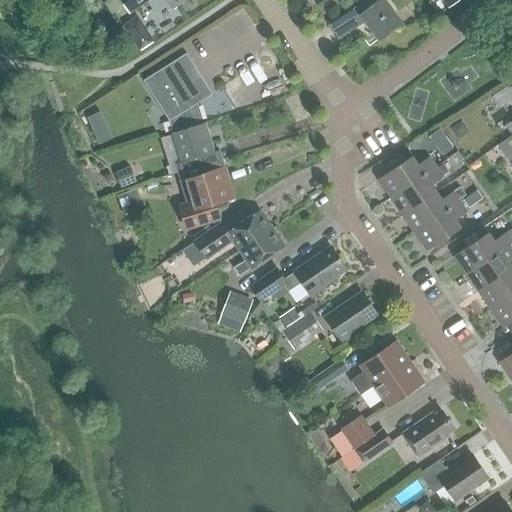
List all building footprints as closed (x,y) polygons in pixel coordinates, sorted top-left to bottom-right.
[(187,0),(117,0),(127,15),(142,6),(150,0),(165,0),(172,10),(187,0)] [(378,42),(401,26),(382,0),(381,0),(369,8),(364,2),(329,27),(338,41),(364,23),(378,42)] [(431,0),(433,2),(434,0),(441,0),(448,8),(458,0),(431,0)] [(130,38),(139,52),(154,42),(145,28),(130,38)] [(169,123),(172,133),(202,124),(196,105),(211,96),(201,79),(186,56),(143,83),(169,123)] [(175,166),(178,174),(221,160),(218,153),(213,154),(204,124),(203,125),(202,124),(172,133),(172,135),(171,135),(180,164),(175,166)] [(111,138),(106,126),(92,132),(98,144),(111,138)] [(511,137),(498,146),(508,161),(511,158),(511,137)] [(454,165),(462,159),(457,151),(449,157),(454,165)] [(378,182),(390,200),(442,164),(441,163),(444,161),(438,152),(417,166),(412,158),(378,182)] [(224,170),(221,160),(178,174),(188,207),(178,210),(184,230),(218,219),(214,205),(227,201),(218,171),(224,170)] [(272,216),(328,187),(317,164),(260,193),(272,216)] [(431,186),(449,174),(442,164),(390,200),(402,217),(436,194),(431,186)] [(115,172),(121,188),(136,182),(130,166),(115,172)] [(117,196),(123,215),(141,209),(135,189),(117,196)] [(476,191),(463,201),(468,208),(481,199),(476,191)] [(402,217),(414,234),(459,203),(452,193),(441,201),(436,194),(402,217)] [(466,213),(459,203),(414,234),(426,252),(460,229),(455,221),(466,213)] [(231,244),(238,253),(271,231),(258,212),(225,235),(219,225),(192,243),(205,262),(231,244)] [(249,269),(250,270),(250,271),(283,248),(271,231),(238,253),(243,261),(233,268),(239,276),(249,269)] [(454,258),(466,276),(511,245),(505,235),(494,243),(488,235),(454,258)] [(466,276),(478,294),(511,270),(507,263),(511,259),(511,245),(466,276)] [(301,285),(311,300),(325,291),(322,287),(345,271),(330,249),(283,282),(276,271),(250,289),(260,304),(284,288),(288,294),(301,285)] [(188,250),(166,264),(179,283),(200,269),(188,250)] [(511,270),(478,294),(490,311),(511,296),(511,270)] [(243,323),(252,300),(229,291),(220,315),(243,323)] [(192,293),(182,295),(184,303),(194,301),(192,293)] [(376,317),(361,295),(325,320),(342,345),(356,336),(353,332),(376,317)] [(511,296),(490,311),(503,329),(511,322),(511,296)] [(278,318),(285,328),(299,318),(292,308),(278,318)] [(322,330),(310,312),(281,332),(294,350),(322,330)] [(511,355),(498,365),(511,384),(511,336),(510,338),(511,340),(511,355)] [(359,368),(362,372),(350,380),(360,394),(372,386),(374,389),(409,364),(395,344),(359,368)] [(340,359),(315,376),(323,388),(348,371),(340,359)] [(422,385),(409,364),(374,389),(387,409),(422,385)] [(433,415),(402,437),(417,459),(449,438),(447,436),(454,431),(441,413),(434,417),(433,415)] [(373,434),(361,415),(339,430),(333,434),(345,453),(352,448),(373,434)] [(352,448),(363,463),(393,444),(382,429),(373,434),(352,448)] [(444,487),(455,503),(487,480),(471,457),(447,474),(439,462),(419,476),(433,495),(444,487)] [(509,511),(504,503),(491,511),(509,511)]
